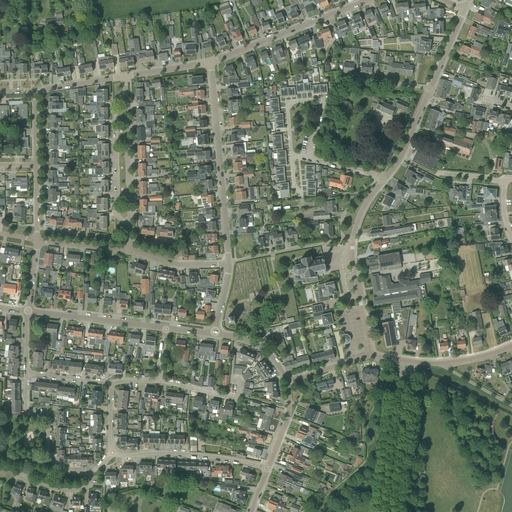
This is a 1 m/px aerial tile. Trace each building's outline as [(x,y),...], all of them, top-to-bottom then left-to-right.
[(316,5),(314,0),(313,0),(307,0),(308,3),(303,4),(305,9),(307,13),(314,11),(313,9),(315,9),(314,6),(316,5)] [(482,0),(480,5),(486,8),(484,13),(488,15),(494,17),(496,12),(490,9),(492,5),(493,6),(495,2),(489,0),(482,0)] [(219,6),(222,16),(232,12),(228,2),(219,6)] [(291,6),(284,8),(288,18),(291,17),(292,19),(299,17),(297,13),(296,11),(294,6),(293,3),(291,4),(291,6)] [(407,3),(401,4),(403,18),(407,17),(407,15),(409,15),(410,22),(412,22),(411,14),(409,15),(407,3)] [(385,12),(388,11),(386,4),(378,7),(381,14),(383,19),(387,17),(385,12)] [(425,4),(419,5),(420,16),(421,16),(422,13),(426,13),(427,15),(430,15),(430,13),(430,10),(429,6),(425,7),(425,4)] [(430,13),(430,15),(431,20),(433,20),(433,19),(436,19),(436,17),(443,17),(443,9),(437,9),(437,10),(433,10),(434,12),(430,13)] [(56,19),(45,21),(46,27),(64,25),(63,18),(62,10),(55,11),(56,19)] [(364,13),(365,18),(368,24),(371,22),(370,18),(373,16),(371,10),(364,13)] [(261,18),(265,17),(264,12),(257,14),(259,21),(263,31),(270,28),(268,22),(264,24),(263,20),(262,20),(261,18)] [(272,16),(274,22),(276,21),(278,25),(285,22),(283,17),(284,16),(283,12),(272,16)] [(474,17),(473,20),(474,20),(473,21),(478,23),(480,24),(482,20),(489,23),(490,20),(492,17),(489,15),(484,13),(483,16),(477,13),(475,18),(474,17)] [(349,23),(351,27),(354,35),(358,34),(357,30),(360,29),(358,24),(362,22),(359,15),(351,18),(353,21),(349,23)] [(489,37),(493,38),(495,33),(496,33),(496,34),(504,36),(504,34),(508,35),(510,29),(503,27),(504,22),(498,19),(493,32),(491,31),(489,37)] [(340,22),(340,23),(337,24),(338,27),(335,29),(337,33),(339,38),(343,37),(342,33),(346,32),(345,30),(347,29),(344,21),(343,20),(340,22)] [(248,23),(245,24),(247,29),(248,31),(250,36),(257,33),(254,26),(250,28),(248,23)] [(468,34),(467,37),(472,39),(472,40),(472,39),(474,35),(475,32),(478,34),(479,30),(476,29),(476,28),(471,26),(468,34)] [(483,35),(487,36),(489,30),(482,27),(480,32),(484,33),(483,35)] [(233,37),(234,42),(242,39),(239,29),(231,33),(233,37)] [(315,45),(315,49),(322,48),(321,38),(323,38),(326,37),(327,41),(332,39),(331,35),(328,29),(320,32),(321,34),(318,36),(319,39),(314,40),(315,45)] [(220,48),(223,47),(223,46),(226,45),(225,42),(229,40),(226,33),(222,34),(223,36),(216,39),(219,48),(220,48)] [(308,35),(297,40),(301,49),(300,49),(301,53),(304,52),(303,51),(308,49),(307,44),(307,43),(310,41),(311,41),(308,35)] [(159,53),(159,56),(159,58),(160,61),(167,60),(167,56),(171,55),(170,39),(164,40),(165,45),(159,46),(160,50),(161,50),(162,53),(159,53)] [(212,50),(211,46),(213,45),(211,39),(207,40),(208,45),(202,46),(204,53),(212,50)] [(416,53),(423,53),(423,52),(429,53),(430,48),(430,45),(431,41),(420,39),(420,44),(419,44),(419,47),(419,51),(417,50),(418,49),(415,48),(415,51),(417,51),(416,53)] [(298,47),(295,40),(288,43),(290,50),(298,47)] [(82,45),(81,42),(70,44),(72,53),(75,52),(74,47),(77,46),(81,45),(82,45)] [(176,51),(173,51),(174,54),(174,58),(181,57),(180,52),(183,52),(182,44),(175,46),(176,51)] [(186,44),(182,44),(183,52),(186,52),(186,55),(190,55),(192,55),(196,54),(195,46),(186,47),(186,44)] [(463,46),(460,52),(467,55),(469,51),(475,54),(475,56),(480,58),(483,50),(471,45),(470,48),(463,46)] [(1,49),(0,49),(0,64),(1,65),(1,68),(1,73),(6,73),(6,67),(7,67),(8,73),(13,73),(13,71),(13,64),(12,64),(10,64),(10,62),(9,54),(9,52),(4,52),(4,49),(4,46),(1,46),(1,49)] [(287,57),(284,49),(282,50),(280,46),(279,46),(276,47),(276,48),(273,49),(276,55),(272,57),(272,58),(274,64),(272,66),(274,71),(275,72),(278,71),(275,65),(282,63),(281,61),(285,60),(284,58),(287,57)] [(154,61),(152,51),(151,51),(151,50),(145,51),(146,54),(147,62),(154,61)] [(147,62),(146,54),(142,55),(141,52),(138,53),(140,63),(147,62)] [(259,55),(263,64),(264,66),(267,65),(265,60),(269,58),(266,52),(259,55)] [(296,55),(293,56),(293,60),(294,60),(295,64),(301,63),(300,52),(295,53),(296,55)] [(13,60),(12,60),(12,64),(13,64),(13,71),(17,71),(17,68),(20,68),(20,71),(20,74),(21,74),(24,74),(24,73),(27,73),(26,68),(26,65),(23,65),(23,62),(17,62),(16,59),(15,54),(12,54),(13,60)] [(372,73),(372,64),(377,65),(378,55),(370,54),(370,62),(367,62),(367,63),(361,63),(360,72),(361,72),(365,73),(367,73),(371,73),(372,73)] [(131,66),(134,65),(132,55),(125,56),(126,59),(127,66),(128,67),(131,67),(131,66)] [(109,56),(105,57),(107,69),(114,67),(113,60),(112,57),(109,58),(109,56)] [(126,59),(125,56),(118,57),(120,67),(127,66),(126,59)] [(107,69),(105,57),(100,58),(100,60),(98,60),(99,62),(98,62),(100,70),(107,69)] [(255,65),(255,64),(252,57),(245,60),(247,68),(251,66),(253,71),(257,69),(255,65)] [(41,74),(40,62),(37,62),(37,63),(32,63),(32,64),(32,69),(34,69),(34,74),(41,74)] [(343,73),(353,74),(354,64),(351,64),(351,65),(348,65),(348,63),(344,63),(343,73)] [(407,75),(411,75),(413,66),(409,66),(409,64),(404,63),(404,65),(392,64),(391,72),(397,73),(397,72),(407,74),(407,75)] [(229,79),(229,84),(239,83),(239,79),(233,79),(231,75),(235,73),(233,68),(234,68),(233,64),(228,66),(228,67),(224,68),(227,75),(229,79)] [(193,86),(187,86),(188,90),(193,89),(197,89),(197,85),(203,84),(202,77),(192,78),(193,86)] [(454,77),(451,84),(460,87),(461,85),(463,80),(460,79),(454,77)] [(485,89),(493,91),(497,79),(489,77),(485,89)] [(450,85),(451,82),(440,79),(436,98),(444,99),(445,94),(448,95),(449,90),(446,90),(447,84),(450,85)] [(152,84),(149,85),(149,88),(150,91),(153,91),(153,88),(161,86),(160,85),(160,80),(152,82),(152,84)] [(463,80),(461,85),(472,89),(469,100),(476,102),(477,97),(478,95),(479,90),(477,90),(478,87),(463,80)] [(138,90),(136,90),(136,96),(143,96),(150,96),(149,88),(146,88),(146,92),(143,92),(142,83),(138,83),(138,90)] [(304,93),(303,83),(296,84),(297,93),(304,93)] [(310,83),(303,83),(304,93),(311,92),(310,83)] [(327,84),(319,85),(320,94),(328,93),(327,84)] [(320,94),(319,85),(312,86),(313,95),(320,94)] [(295,87),(287,88),(288,97),(295,96),(295,87)] [(226,89),(227,97),(234,97),(234,96),(241,95),(241,93),(237,93),(237,88),(226,89)] [(288,97),(287,88),(280,89),(281,98),(288,97)] [(193,89),(188,90),(178,90),(179,96),(197,94),(197,99),(204,99),(204,97),(204,95),(204,94),(203,91),(193,91),(193,89)] [(49,97),(49,103),(61,103),(64,103),(64,100),(58,100),(58,97),(58,94),(52,94),(52,97),(49,97)] [(107,96),(96,96),(97,102),(89,102),(89,105),(96,106),(104,105),(104,102),(107,102),(107,101),(108,101),(108,98),(107,98),(107,96)] [(269,99),(270,106),(279,105),(278,98),(269,99)] [(228,101),(228,109),(240,107),(240,100),(228,101)] [(376,109),(380,111),(379,111),(391,116),(395,107),(406,111),(409,105),(399,101),(394,100),(392,106),(383,102),(381,106),(378,104),(376,109)] [(11,114),(11,118),(27,118),(27,108),(26,108),(26,105),(23,105),(23,101),(9,102),(9,106),(19,105),(19,114),(11,114)] [(452,104),(445,101),(443,109),(450,111),(452,112),(453,109),(458,111),(459,109),(460,106),(455,104),(455,105),(452,104)] [(57,110),(57,113),(66,113),(68,112),(68,109),(63,109),(63,108),(62,107),(61,103),(49,103),(49,110),(57,110)] [(195,110),(195,115),(198,114),(198,115),(202,114),(202,115),(204,115),(205,114),(205,113),(206,112),(206,110),(205,110),(205,106),(198,106),(198,103),(191,104),(192,105),(188,105),(188,111),(195,110)] [(104,108),(104,105),(96,106),(96,108),(94,108),(94,115),(108,114),(107,108),(104,108)] [(279,105),(270,106),(270,113),(279,113),(279,105)] [(468,119),(468,120),(473,121),(475,115),(482,117),(484,110),(476,107),(475,108),(472,107),(470,115),(468,119)] [(423,128),(433,131),(434,131),(439,130),(441,125),(442,125),(443,123),(443,122),(439,121),(442,114),(439,112),(433,110),(432,109),(432,110),(430,109),(423,128)] [(492,123),(498,124),(500,115),(498,115),(498,113),(491,111),(489,120),(493,121),(492,123)] [(273,115),(274,122),(283,121),(283,114),(273,115)] [(500,115),(498,124),(504,126),(504,124),(508,125),(510,116),(503,115),(503,116),(500,115)] [(229,119),(230,127),(237,126),(237,122),(240,122),(240,118),(229,119)] [(193,125),(196,125),(196,126),(199,125),(200,128),(207,128),(206,121),(199,121),(196,122),(196,120),(193,120),(193,125)] [(283,121),(274,122),(275,129),(284,128),(283,121)] [(478,121),(478,122),(476,129),(483,130),(485,123),(478,121)] [(98,132),(98,133),(108,132),(108,126),(105,126),(104,123),(98,123),(91,124),(87,124),(87,127),(96,127),(96,132),(98,132)] [(25,138),(25,129),(17,129),(18,141),(21,141),(21,148),(28,148),(27,138),(25,138)] [(238,141),(238,138),(244,137),(244,129),(237,130),(237,134),(231,135),(232,142),(238,141)] [(61,140),(61,134),(68,134),(68,131),(55,131),(55,134),(50,134),(49,135),(49,138),(50,138),(50,140),(61,140)] [(208,145),(207,135),(200,136),(200,131),(195,131),(185,132),(186,139),(197,137),(197,146),(201,145),(201,146),(208,145)] [(9,133),(9,135),(0,135),(0,143),(9,143),(9,141),(12,141),(11,133),(9,133)] [(272,136),(273,143),(282,142),(281,135),(272,136)] [(452,141),(434,135),(432,142),(469,156),(474,141),(462,137),(460,141),(454,138),(452,141)] [(55,147),(55,150),(66,150),(69,149),(69,146),(66,146),(61,146),(61,140),(50,140),(50,143),(49,143),(49,146),(50,146),(50,147),(55,147)] [(282,142),(273,143),(273,150),(283,150),(282,142)] [(238,144),(238,143),(236,144),(236,147),(232,148),(233,156),(244,155),(243,143),(241,143),(238,144)] [(209,156),(209,151),(202,152),(197,152),(197,149),(197,150),(191,150),(187,151),(187,157),(197,156),(197,160),(202,160),(203,160),(210,160),(209,159),(210,159),(210,156),(209,156)] [(415,160),(414,162),(417,164),(433,172),(441,155),(436,152),(434,156),(424,152),(421,151),(422,150),(418,149),(415,153),(418,154),(416,157),(415,157),(414,160),(415,160)] [(50,153),(50,159),(61,159),(61,153),(67,152),(66,150),(55,150),(55,153),(50,153)] [(89,160),(104,159),(105,159),(105,157),(108,157),(108,150),(98,151),(98,156),(92,156),(92,157),(89,157),(89,160)] [(277,151),(277,159),(286,158),(286,151),(277,151)] [(149,159),(149,152),(138,153),(138,159),(146,159),(146,161),(148,161),(153,161),(153,158),(149,159)] [(511,159),(509,159),(509,153),(505,153),(503,167),(508,168),(508,171),(509,171),(509,172),(511,171),(511,159)] [(237,163),(234,163),(234,172),(241,171),(241,172),(246,172),(246,167),(241,167),(240,163),(240,162),(245,162),(245,158),(236,159),(237,163)] [(286,158),(277,159),(278,166),(287,165),(286,158)] [(97,166),(97,169),(109,168),(109,162),(104,162),(104,159),(89,160),(89,163),(92,163),(98,163),(98,162),(99,162),(100,166),(97,166)] [(199,179),(201,179),(206,179),(205,174),(211,174),(210,166),(203,167),(198,167),(199,173),(196,174),(196,172),(187,173),(187,178),(187,181),(199,179)] [(275,168),(276,175),(285,174),(284,167),(275,168)] [(88,178),(92,178),(98,178),(105,178),(105,176),(106,176),(106,175),(109,175),(109,169),(97,169),(95,169),(96,175),(88,175),(88,178)] [(422,178),(408,170),(404,177),(408,179),(406,182),(413,185),(416,179),(420,181),(422,178)] [(285,174),(276,175),(276,183),(285,182),(285,174)] [(423,179),(431,183),(433,179),(425,175),(423,179)] [(329,186),(338,188),(343,189),(344,185),(350,187),(352,178),(344,176),(343,182),(331,179),(329,186)] [(242,181),(242,177),(235,177),(236,186),(239,185),(239,189),(248,188),(247,183),(246,184),(246,181),(242,181)] [(20,187),(20,189),(27,189),(26,179),(15,179),(15,181),(12,181),(12,189),(16,189),(16,187),(20,187)] [(200,191),(201,194),(206,194),(206,190),(205,190),(205,189),(212,189),(212,188),(213,187),(213,186),(212,185),(211,180),(206,181),(205,179),(206,179),(201,179),(201,181),(199,181),(199,186),(200,186),(201,191),(200,191)] [(279,184),(280,191),(289,190),(288,183),(279,184)] [(396,197),(406,202),(407,199),(404,198),(407,193),(410,194),(411,192),(396,184),(392,192),(397,195),(396,197)] [(249,188),(251,200),(255,200),(254,197),(259,196),(258,187),(249,188)] [(466,197),(465,197),(466,188),(462,187),(462,188),(454,188),(453,196),(461,197),(460,200),(465,201),(464,205),(469,205),(470,197),(466,197)] [(236,193),(237,201),(246,200),(245,188),(236,189),(237,193),(236,193)] [(332,196),(331,190),(327,190),(327,189),(322,189),(323,197),(332,196)] [(476,204),(481,204),(484,204),(485,199),(488,200),(488,199),(495,199),(496,190),(486,189),(486,195),(484,194),(484,196),(477,195),(476,204)] [(289,190),(280,191),(280,198),(290,198),(289,190)] [(203,204),(204,208),(211,207),(211,204),(214,203),(213,195),(206,196),(206,194),(201,194),(195,195),(196,200),(201,199),(201,205),(203,204)] [(96,199),(96,205),(107,205),(107,198),(99,198),(99,196),(96,196),(90,196),(87,196),(88,200),(90,200),(96,199)] [(383,210),(387,212),(391,205),(395,207),(398,202),(387,196),(382,204),(386,206),(385,207),(383,210)] [(329,213),(336,213),(335,201),(335,198),(330,198),(330,201),(314,203),(314,208),(324,207),(325,213),(313,214),(314,220),(330,219),(329,213)] [(17,209),(18,209),(18,212),(15,212),(14,221),(21,221),(21,219),(24,220),(25,208),(23,208),(23,204),(17,204),(17,209)] [(248,206),(247,204),(241,204),(241,207),(238,207),(238,213),(249,212),(248,206)] [(88,210),(87,214),(97,214),(97,211),(108,211),(107,205),(96,205),(97,210),(88,210)] [(49,225),(56,225),(57,212),(58,208),(53,207),(49,206),(48,212),(54,212),(54,218),(50,218),(50,219),(50,222),(49,225)] [(149,217),(153,217),(157,217),(157,212),(152,213),(151,206),(140,207),(140,213),(148,213),(148,217),(149,217)] [(480,213),(480,215),(495,214),(496,214),(495,206),(484,207),(484,212),(480,213)] [(211,207),(204,208),(202,208),(202,212),(205,212),(206,219),(215,218),(214,210),(211,210),(211,207)] [(66,217),(65,226),(68,226),(68,227),(75,227),(76,217),(76,214),(76,211),(77,210),(77,209),(73,209),(72,220),(69,220),(69,217),(66,217)] [(495,214),(480,215),(480,218),(485,218),(485,223),(496,222),(496,221),(497,221),(496,218),(495,214)] [(239,219),(240,228),(247,227),(247,223),(252,223),(251,215),(246,216),(246,219),(239,219)] [(392,219),(392,216),(389,216),(389,215),(382,217),(384,226),(391,225),(390,220),(392,219)] [(149,217),(142,216),(141,218),(144,219),(143,224),(142,224),(141,234),(147,235),(149,222),(149,217)] [(204,223),(198,223),(195,224),(196,228),(208,227),(209,231),(216,230),(215,222),(204,223)] [(323,223),(325,238),(333,237),(332,223),(323,223)] [(157,236),(166,237),(167,226),(168,224),(165,224),(164,230),(161,230),(161,227),(158,227),(157,236)] [(413,230),(412,224),(370,232),(371,237),(379,236),(379,237),(384,236),(384,235),(389,234),(389,236),(413,232),(412,230),(413,230)] [(483,226),(483,230),(488,229),(489,236),(490,236),(490,240),(499,239),(499,234),(498,235),(497,228),(491,229),(491,225),(483,226)] [(167,226),(166,237),(173,238),(173,237),(176,238),(176,233),(177,231),(173,231),(174,227),(167,226)] [(270,240),(269,235),(269,234),(268,226),(264,227),(264,232),(263,232),(264,234),(262,235),(261,236),(261,238),(258,239),(260,249),(261,248),(261,249),(264,249),(264,248),(269,247),(268,240),(270,240)] [(287,230),(286,227),(283,228),(285,237),(289,236),(290,243),(298,241),(296,231),(292,232),(291,229),(287,230)] [(277,232),(269,234),(270,240),(274,239),(275,246),(283,244),(281,234),(277,235),(277,232)] [(207,241),(196,242),(196,246),(207,245),(207,243),(217,242),(216,234),(211,234),(211,233),(206,234),(207,241)] [(386,244),(398,242),(398,238),(392,239),(372,243),(373,249),(381,247),(382,248),(386,247),(387,246),(386,244)] [(209,251),(205,252),(206,260),(207,259),(214,259),(214,255),(218,254),(217,246),(212,246),(209,247),(209,251)] [(495,248),(496,256),(508,254),(506,246),(502,247),(499,247),(495,248)] [(11,256),(12,249),(5,248),(4,254),(0,253),(0,263),(5,264),(7,256),(11,256)] [(19,250),(12,249),(11,256),(14,257),(13,261),(15,261),(20,262),(21,257),(18,256),(19,250)] [(365,259),(366,264),(368,263),(370,271),(377,269),(377,268),(380,268),(380,269),(391,267),(392,270),(401,268),(399,253),(379,256),(374,257),(372,257),(367,258),(367,259),(365,259)] [(69,262),(73,263),(73,256),(67,255),(66,261),(63,261),(62,266),(69,267),(69,262)] [(73,256),(73,263),(76,263),(76,268),(82,268),(83,263),(79,262),(80,256),(73,256)] [(294,276),(295,282),(302,280),(303,283),(308,282),(307,279),(308,279),(313,278),(315,277),(315,278),(315,277),(315,275),(319,274),(319,275),(325,274),(325,273),(326,273),(327,273),(328,272),(328,270),(327,270),(326,269),(326,268),(325,261),(324,261),(324,260),(325,259),(324,257),(325,257),(324,257),(323,257),(323,256),(323,257),(321,257),(321,256),(316,257),(316,258),(311,259),(311,258),(311,257),(301,259),(301,260),(301,261),(299,262),(298,261),(298,262),(297,263),(298,265),(296,266),(295,265),(293,267),(293,268),(292,270),(293,273),(295,275),(294,276)] [(504,267),(507,266),(511,264),(511,258),(503,261),(504,267)] [(45,270),(49,271),(53,271),(53,268),(52,268),(52,264),(61,265),(61,262),(61,261),(44,259),(44,265),(46,266),(45,270)] [(136,273),(142,275),(145,266),(136,264),(136,267),(132,265),(129,272),(135,274),(136,273)] [(157,277),(166,279),(168,271),(160,270),(160,274),(157,273),(157,277)] [(168,271),(166,279),(176,281),(176,277),(174,276),(175,273),(168,271)] [(197,285),(200,284),(199,276),(196,276),(196,273),(189,274),(189,277),(185,277),(186,286),(190,285),(190,284),(196,283),(197,285)] [(419,275),(420,282),(418,282),(418,280),(409,282),(408,280),(399,282),(399,283),(393,284),(390,282),(389,276),(381,277),(381,276),(378,276),(378,274),(371,276),(374,293),(376,292),(377,298),(373,298),(374,305),(391,302),(399,301),(414,299),(415,301),(427,299),(424,283),(440,280),(439,278),(431,280),(429,273),(419,275)] [(217,284),(218,276),(211,275),(207,275),(206,283),(209,283),(210,283),(217,284)] [(319,298),(320,302),(329,300),(328,296),(335,295),(335,294),(336,293),(336,291),(334,290),(334,288),(335,287),(334,282),(317,286),(318,291),(317,291),(318,294),(319,293),(319,297),(319,298)] [(46,297),(47,290),(47,284),(44,284),(44,285),(42,284),(42,286),(41,286),(39,287),(38,293),(40,293),(40,297),(46,297)] [(87,302),(96,303),(96,302),(98,303),(99,299),(97,299),(97,296),(98,296),(99,291),(94,291),(94,292),(88,291),(89,284),(84,284),(83,293),(88,294),(88,297),(87,302)] [(196,292),(206,294),(206,298),(213,300),(214,299),(215,296),(214,296),(215,292),(212,292),(213,287),(206,288),(196,289),(196,292)] [(115,300),(115,292),(112,291),(112,296),(108,296),(108,294),(105,294),(103,305),(111,306),(111,303),(115,304),(115,300)] [(119,308),(122,308),(122,309),(126,310),(126,309),(127,309),(129,296),(125,295),(124,301),(120,301),(119,308)] [(158,314),(162,315),(163,299),(161,298),(161,303),(160,303),(159,303),(159,304),(155,304),(154,313),(158,314)] [(163,299),(162,315),(166,315),(170,315),(170,310),(171,306),(167,305),(167,304),(167,303),(166,303),(166,299),(163,299)] [(134,311),(143,311),(143,308),(146,308),(147,302),(141,301),(141,303),(134,302),(134,311)] [(405,341),(410,307),(401,309),(399,301),(391,302),(394,318),(391,318),(392,322),(382,323),(386,348),(397,346),(396,342),(405,341)] [(321,304),(311,307),(313,314),(323,312),(321,304)] [(499,306),(501,316),(507,315),(505,304),(499,306)] [(195,318),(204,319),(205,313),(209,313),(210,306),(205,305),(204,309),(201,308),(201,312),(196,311),(195,318)] [(178,316),(186,317),(187,307),(184,307),(184,310),(179,310),(178,316)] [(471,313),(475,330),(483,328),(479,311),(471,313)] [(319,313),(313,314),(310,314),(311,317),(314,316),(315,320),(321,318),(323,326),(333,324),(331,314),(324,315),(323,312),(319,313)] [(409,349),(414,350),(415,341),(409,340),(409,337),(410,337),(412,327),(412,326),(415,326),(417,316),(410,314),(407,335),(405,348),(405,349),(409,350),(409,349)] [(228,318),(227,318),(228,324),(229,324),(229,325),(236,324),(234,316),(228,317),(228,318)] [(10,320),(9,326),(12,326),(12,331),(16,332),(17,320),(10,320)] [(507,333),(505,327),(502,321),(493,324),(495,331),(497,330),(500,336),(507,333)] [(288,324),(289,330),(301,328),(300,322),(288,324)] [(56,352),(60,352),(61,353),(61,351),(60,351),(62,341),(56,341),(58,326),(48,324),(47,333),(50,333),(49,348),(55,349),(56,352)] [(69,334),(74,335),(75,328),(68,327),(66,336),(69,336),(69,334)] [(75,328),(74,335),(79,336),(78,337),(83,338),(84,330),(82,330),(82,329),(75,328)] [(283,331),(284,338),(291,337),(289,329),(283,331)] [(94,340),(95,330),(88,330),(87,338),(90,339),(91,346),(93,346),(94,340)] [(103,331),(95,330),(94,340),(99,341),(99,340),(102,340),(103,331)] [(103,356),(107,356),(108,348),(109,348),(110,341),(111,340),(115,340),(116,333),(109,332),(108,341),(105,341),(104,351),(104,352),(103,356)] [(477,338),(472,339),(474,346),(482,344),(480,338),(482,337),(481,332),(476,333),(477,338)] [(116,333),(115,340),(120,341),(120,343),(123,343),(124,334),(116,333)] [(347,333),(342,334),(344,344),(346,343),(349,342),(350,340),(350,337),(349,335),(347,333)] [(127,354),(131,354),(132,347),(133,347),(133,346),(139,347),(140,336),(136,336),(136,335),(128,334),(127,346),(128,346),(127,354)] [(155,346),(156,338),(146,337),(144,352),(155,353),(156,346),(155,346)] [(456,342),(456,344),(457,349),(465,348),(465,341),(464,341),(464,337),(461,338),(461,341),(456,342)] [(444,343),(439,344),(440,351),(448,350),(447,343),(447,339),(444,339),(444,343)] [(182,350),(180,362),(187,363),(188,353),(189,348),(185,348),(186,342),(176,341),(175,349),(182,350)] [(7,345),(6,345),(5,351),(8,352),(18,353),(19,350),(18,350),(18,347),(14,346),(14,343),(7,342),(7,345)] [(206,351),(206,345),(200,344),(199,352),(197,351),(197,350),(195,350),(194,358),(198,358),(199,354),(205,355),(206,351)] [(219,360),(222,360),(222,358),(224,358),(224,354),(227,354),(228,354),(229,354),(229,350),(228,350),(228,347),(221,346),(220,354),(219,360)] [(238,357),(243,359),(246,351),(244,350),(244,349),(242,348),(241,350),(239,350),(238,354),(239,354),(238,357)] [(33,360),(34,360),(42,361),(42,356),(45,356),(46,350),(43,350),(42,350),(38,349),(37,353),(34,352),(33,360)] [(311,356),(313,364),(334,359),(332,350),(311,356)] [(244,360),(247,362),(250,354),(248,353),(249,352),(246,351),(243,359),(242,361),(244,362),(244,360)] [(250,354),(247,362),(246,364),(251,366),(251,365),(253,361),(254,362),(255,359),(254,358),(256,355),(253,354),(253,355),(250,354)] [(289,356),(290,361),(292,370),(299,368),(297,360),(293,361),(292,355),(289,356)] [(284,363),(283,363),(285,372),(292,370),(290,361),(288,356),(282,358),(284,363)] [(297,359),(297,360),(299,368),(310,365),(307,356),(297,359)] [(34,360),(33,367),(42,368),(43,363),(45,364),(46,361),(42,361),(34,360)] [(256,366),(254,367),(257,371),(258,371),(266,365),(265,363),(266,362),(264,360),(261,362),(261,361),(256,365),(256,366)] [(116,361),(114,375),(115,375),(115,374),(121,375),(122,365),(118,365),(119,362),(116,361)] [(503,371),(501,372),(505,379),(508,377),(506,374),(511,372),(507,363),(500,366),(502,370),(503,371)] [(258,371),(257,371),(260,376),(261,375),(262,374),(269,369),(268,367),(269,367),(267,364),(266,365),(258,371)] [(98,366),(97,374),(100,375),(100,376),(102,376),(103,368),(105,369),(106,369),(106,365),(101,365),(101,366),(98,366)] [(475,376),(483,377),(484,373),(491,374),(492,366),(485,365),(484,369),(476,368),(476,372),(475,372),(475,374),(475,376)] [(261,375),(260,376),(263,380),(267,377),(268,378),(271,376),(270,375),(273,373),(272,370),(271,371),(269,369),(262,374),(261,375)] [(365,371),(361,371),(363,380),(366,380),(367,383),(374,382),(373,379),(377,379),(377,374),(378,374),(378,370),(376,371),(376,369),(369,370),(369,369),(365,369),(365,371)] [(348,384),(349,388),(353,387),(353,389),(357,388),(354,375),(346,377),(348,384)] [(331,385),(334,385),(332,379),(325,381),(317,384),(317,386),(316,387),(317,390),(318,390),(319,391),(327,389),(327,390),(332,389),(331,385)] [(11,386),(11,389),(19,389),(19,385),(19,383),(13,383),(13,381),(10,381),(10,386),(11,386)] [(30,390),(40,391),(41,381),(38,381),(38,383),(35,382),(35,385),(30,384),(30,390)] [(69,388),(68,397),(74,398),(74,401),(77,401),(78,393),(75,393),(75,388),(73,387),(73,389),(69,388)] [(151,399),(158,399),(159,389),(152,388),(152,389),(151,399)] [(88,398),(89,398),(101,399),(102,392),(92,391),(92,396),(89,396),(88,398)] [(178,393),(176,408),(183,409),(187,409),(187,401),(184,401),(184,405),(182,405),(183,395),(180,395),(180,394),(178,393)] [(205,412),(206,406),(202,405),(203,398),(195,397),(195,399),(194,399),(193,402),(194,402),(193,406),(201,407),(200,411),(198,411),(197,413),(205,415),(205,412)] [(100,406),(101,399),(89,398),(89,401),(91,401),(91,405),(100,406)] [(209,409),(208,411),(212,412),(212,413),(217,414),(217,411),(217,410),(220,411),(221,405),(219,404),(219,402),(211,401),(211,405),(210,405),(209,409)] [(340,411),(339,403),(329,405),(330,413),(340,411)] [(219,420),(225,421),(226,415),(231,416),(233,406),(225,404),(224,411),(221,410),(219,420)] [(266,412),(265,415),(272,417),(274,410),(267,408),(264,407),(262,410),(266,412)] [(56,414),(56,417),(65,417),(66,412),(68,412),(68,408),(62,408),(62,411),(58,411),(57,414),(56,414)] [(321,413),(308,408),(304,418),(317,423),(321,413)] [(272,417),(265,415),(264,414),(264,415),(258,413),(257,414),(260,415),(259,419),(260,419),(258,425),(259,426),(258,428),(260,428),(267,431),(272,417)] [(65,417),(56,417),(56,419),(57,419),(57,423),(61,423),(61,426),(68,426),(68,422),(66,420),(65,420),(65,417)] [(300,427),(298,432),(313,438),(314,435),(315,432),(316,432),(318,428),(310,425),(307,430),(300,427)] [(250,441),(256,442),(256,441),(263,443),(265,437),(259,435),(260,434),(251,431),(250,435),(252,436),(250,441)] [(313,438),(298,432),(296,436),(303,439),(303,440),(302,440),(301,443),(313,448),(315,445),(311,443),(313,438)] [(93,439),(93,445),(102,445),(102,443),(101,443),(101,439),(97,439),(97,436),(90,436),(90,439),(93,439)] [(290,451),(289,455),(309,463),(311,464),(313,462),(305,459),(305,458),(301,457),(302,455),(299,453),(300,450),(294,448),(292,451),(290,452),(290,451)] [(246,454),(252,456),(259,458),(261,451),(254,449),(253,452),(247,451),(246,454)] [(309,463),(289,455),(287,458),(287,459),(288,460),(295,463),(294,465),(297,466),(298,464),(303,466),(303,467),(308,469),(309,465),(308,465),(309,463)] [(69,464),(69,462),(69,456),(67,456),(67,458),(65,458),(65,456),(59,456),(64,461),(63,463),(69,464)] [(87,458),(87,464),(92,465),(92,463),(97,459),(93,459),(94,456),(92,456),(92,458),(89,458),(89,457),(86,457),(86,458),(87,458)] [(157,460),(157,465),(157,468),(175,469),(176,461),(157,460)] [(119,474),(119,479),(119,480),(127,480),(127,479),(127,475),(128,464),(125,464),(125,466),(122,466),(122,474),(119,474)] [(131,464),(128,464),(127,475),(127,479),(136,479),(136,477),(136,476),(133,476),(133,466),(131,466),(131,464)] [(217,474),(221,474),(221,466),(222,466),(219,466),(215,466),(215,469),(212,469),(211,474),(211,477),(217,477),(217,474)] [(221,466),(221,474),(226,474),(226,477),(231,477),(231,474),(231,469),(228,469),(229,466),(222,466),(221,466)] [(245,482),(253,484),(255,475),(249,474),(250,471),(242,469),(241,475),(246,477),(245,482)] [(105,481),(110,481),(111,471),(108,471),(108,473),(105,473),(105,476),(102,476),(102,485),(105,485),(105,481)] [(302,475),(294,472),(292,478),(300,481),(302,475)] [(281,474),(279,479),(294,485),(295,485),(297,482),(288,478),(289,477),(281,474)] [(293,488),(294,485),(279,479),(277,483),(285,487),(286,487),(286,489),(289,491),(291,487),(293,488)] [(12,486),(10,494),(19,497),(19,496),(22,486),(16,484),(15,487),(12,486)] [(232,485),(227,484),(225,484),(225,491),(235,492),(236,485),(232,485)] [(25,497),(30,498),(29,502),(34,503),(36,495),(33,494),(35,490),(28,488),(27,492),(25,497)] [(244,497),(245,491),(237,490),(237,494),(235,498),(233,497),(231,498),(231,499),(231,501),(234,502),(234,501),(243,505),(246,498),(244,497)] [(41,504),(47,506),(49,497),(46,496),(47,493),(40,491),(38,499),(42,500),(41,504)] [(96,510),(101,510),(101,499),(96,499),(97,494),(88,494),(88,505),(91,505),(91,506),(92,506),(92,503),(96,503),(96,510)] [(282,502),(280,501),(281,497),(274,494),(272,498),(271,497),(269,502),(284,508),(285,505),(281,503),(282,502)] [(53,501),(51,500),(49,509),(52,509),(53,506),(63,509),(66,500),(60,498),(58,498),(58,497),(54,495),(53,501)] [(72,506),(72,508),(76,508),(76,506),(80,506),(80,498),(74,498),(74,497),(72,496),(72,506)] [(284,508),(269,502),(267,506),(275,509),(276,507),(283,510),(284,508)] [(228,511),(239,511),(240,510),(234,508),(220,503),(217,510),(220,511),(222,508),(229,511),(228,511)]
